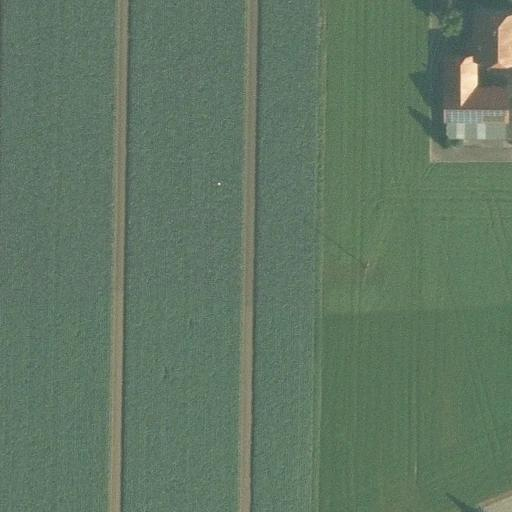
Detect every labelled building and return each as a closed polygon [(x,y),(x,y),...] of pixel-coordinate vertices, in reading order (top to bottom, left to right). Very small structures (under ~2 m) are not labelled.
[(485,10),(482,5),(476,5),(471,9),(472,15),(476,19),(476,10),(485,10)] [(476,54),(511,54),(511,10),(485,10),(476,10),(476,19),(476,54)] [(445,86),(446,86),(475,85),(475,61),(469,61),(469,54),(445,54),(445,86)] [(475,85),(446,86),(446,116),(506,116),(506,85),(475,85)] [(506,116),(446,116),(446,135),(506,136),(506,116)]
